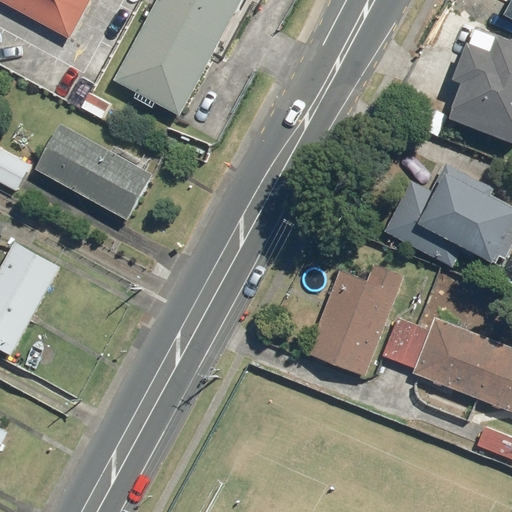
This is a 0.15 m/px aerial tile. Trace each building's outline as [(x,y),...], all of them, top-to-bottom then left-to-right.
[(3,0),(71,36),(91,0),(3,0)] [(162,0),(121,77),(193,117),(257,0),(162,0)] [(511,141),(511,39),(478,28),(460,79),(469,82),(455,122),(511,141)] [(157,178),(68,125),(42,170),(131,222),(157,178)] [(35,168),(0,146),(0,181),(19,194),(35,168)] [(511,237),(511,202),(446,170),(435,192),(413,181),(386,236),(419,252),(430,230),(499,264),(511,237)] [(66,267),(19,242),(0,276),(0,347),(17,357),(66,267)] [(367,377),(411,266),(378,253),(368,279),(342,269),(308,354),(367,377)] [(419,367),(416,373),(511,409),(511,345),(440,318),(435,332),(400,318),(386,355),(419,367)] [(511,429),(487,421),(478,446),(511,458),(511,429)] [(0,458),(14,436),(0,427),(0,458)]
